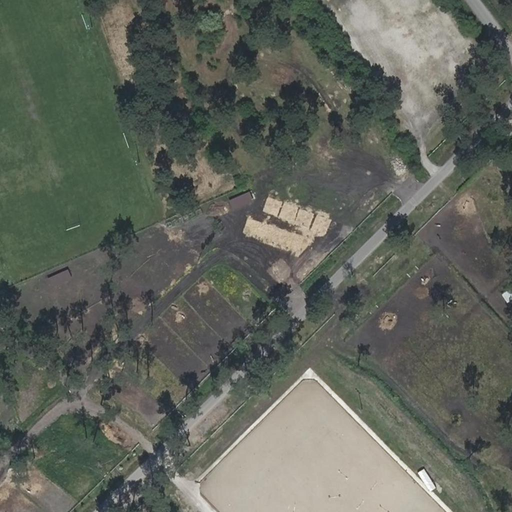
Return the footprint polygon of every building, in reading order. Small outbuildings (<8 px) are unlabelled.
[(234,210),(255,202),(250,191),(230,199),(234,210)] [(48,278),(53,289),(73,279),(68,268),(48,278)] [(508,303),(511,299),(511,287),(502,294),(508,303)] [(342,399),(345,409),(358,405),(354,395),(342,399)] [(254,494),(259,503),(271,496),(265,487),(254,494)]
